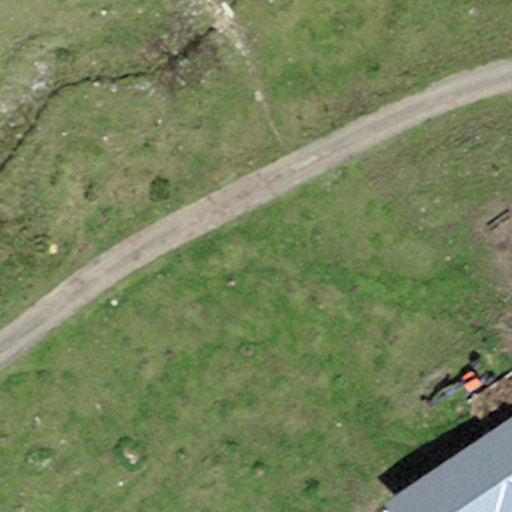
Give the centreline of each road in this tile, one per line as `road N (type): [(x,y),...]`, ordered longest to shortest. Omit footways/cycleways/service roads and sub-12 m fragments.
road 1 (track): [(294,165),(159,242),(0,353)]
road 2 (track): [(294,165),(430,101),(511,75)]
